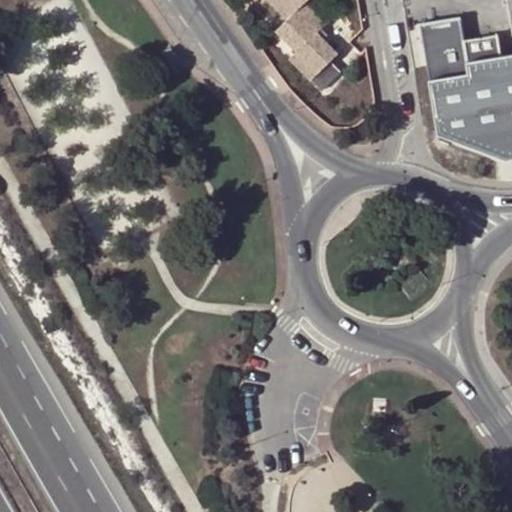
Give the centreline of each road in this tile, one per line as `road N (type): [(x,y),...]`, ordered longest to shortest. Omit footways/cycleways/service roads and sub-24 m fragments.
road 1 (residential): [(383,0),(407,180)]
road 2 (tertiary): [(305,241),(303,268),(324,317),(371,343),(398,343)]
road 3 (motorway): [(77,511),(0,372)]
road 4 (unclassified): [(255,96),(281,152),(305,241)]
road 5 (unclassified): [(366,180),(312,149),(255,96)]
road 6 (tertiary): [(497,419),(469,361),(460,299)]
road 7 (tertiary): [(398,343),(497,419)]
